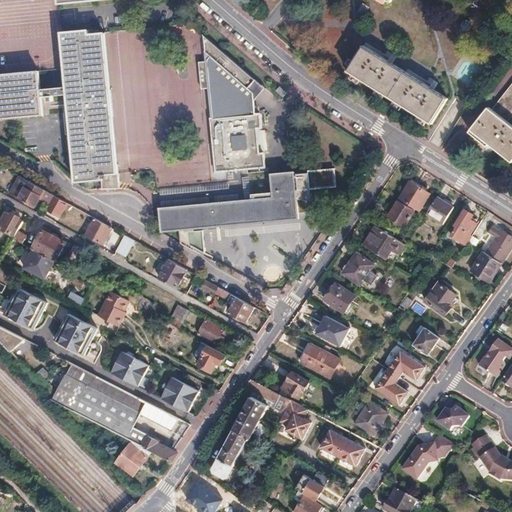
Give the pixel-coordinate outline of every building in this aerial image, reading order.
[(89,31),(61,33),(67,87),(68,95),(77,182),(102,180),(103,194),(120,192),(105,33),(90,35),(89,31)] [(206,61),(198,62),(201,89),(208,89),(216,172),(265,168),(260,114),(255,115),(254,101),(253,92),(248,89),(256,80),(203,34),(205,52),(210,56),(206,61)] [(363,46),(348,71),(432,124),(448,98),(363,46)] [(39,72),(0,75),(0,119),(43,115),(42,98),(41,90),(39,72)] [(256,80),(248,89),(253,92),(254,101),(265,89),(256,80)] [(475,131),(468,139),(484,152),(491,144),(511,160),(511,124),(508,122),(511,116),(511,84),(492,109),(475,131)] [(67,87),(41,90),(42,98),(68,95),(67,87)] [(490,106),(472,129),(475,131),(492,109),(490,106)] [(273,198),(161,208),(164,232),(180,230),(182,243),(195,251),(197,248),(206,253),(204,230),(194,231),(194,229),(299,219),(297,200),(310,198),(309,190),(335,187),(333,168),(307,171),(307,174),(295,175),(295,172),(271,174),(273,198)] [(20,176),(11,193),(36,207),(42,197),(44,198),(47,202),(51,203),(55,196),(46,190),(20,176)] [(411,181),(400,198),(420,210),(430,193),(411,181)] [(328,192),(315,193),(316,204),(330,203),(328,192)] [(51,203),(48,208),(61,215),(68,203),(55,196),(51,203)] [(437,197),(426,214),(443,224),(454,207),(437,197)] [(398,201),(389,216),(405,226),(415,211),(398,201)] [(458,227),(453,235),(456,236),(455,238),(467,245),(469,242),(471,239),(473,235),(471,234),(477,223),(471,220),(474,214),(465,209),(456,225),(458,227)] [(6,212),(0,224),(5,227),(3,230),(15,236),(18,231),(23,221),(19,219),(20,217),(12,213),(11,215),(6,212)] [(96,218),(87,235),(103,243),(104,242),(109,233),(112,228),(96,218)] [(23,221),(18,231),(27,235),(33,224),(24,219),(23,221)] [(497,238),(487,253),(502,263),(511,246),(511,235),(502,229),(501,231),(493,226),(489,233),(497,238)] [(376,227),(364,246),(393,264),(405,245),(376,227)] [(15,236),(13,239),(22,243),(27,235),(18,231),(15,236)] [(43,231),(33,249),(35,250),(56,261),(57,262),(67,243),(43,231)] [(125,235),(117,250),(125,255),(134,240),(125,235)] [(35,250),(26,268),(46,279),(56,261),(35,250)] [(484,251),(472,271),(490,281),(502,263),(487,253),(484,251)] [(357,253),(343,274),(361,286),(365,281),(373,286),(379,277),(371,272),(375,265),(357,253)] [(452,258),(448,265),(452,268),(456,261),(452,258)] [(169,259),(160,277),(178,287),(187,270),(169,259)] [(206,280),(202,288),(214,295),(216,292),(229,299),(232,294),(206,280)] [(337,284),(325,300),(345,314),(357,298),(337,284)] [(432,292),(426,300),(447,315),(453,307),(449,304),(457,294),(443,284),(435,294),(432,292)] [(19,287),(5,313),(17,319),(19,316),(23,319),(22,322),(34,328),(48,302),(35,295),(33,299),(29,297),(31,293),(19,287)] [(73,291),(68,299),(82,306),(86,298),(73,291)] [(113,292),(100,316),(119,327),(120,327),(128,313),(126,312),(132,302),(113,292)] [(136,295),(132,302),(154,314),(158,307),(136,295)] [(234,296),(230,303),(234,306),(230,312),(235,315),(234,318),(246,324),(247,322),(251,324),(260,310),(234,296)] [(409,297),(403,305),(408,308),(414,300),(409,297)] [(179,305),(170,322),(179,327),(189,310),(179,305)] [(158,307),(154,314),(162,318),(165,311),(158,307)] [(321,322),(324,316),(308,309),(306,316),(321,322)] [(68,313),(55,340),(67,346),(69,343),(73,345),(71,348),(83,355),(97,328),(85,322),(84,325),(79,323),(81,320),(68,313)] [(325,327),(321,336),(342,347),(351,329),(326,316),(322,326),(325,327)] [(207,321),(199,334),(221,345),(224,339),(220,337),(224,330),(207,321)] [(0,326),(0,339),(12,352),(25,339),(0,326)] [(426,328),(415,344),(430,354),(441,338),(426,328)] [(491,353),(481,367),(497,379),(506,366),(504,362),(506,359),(510,361),(511,357),(511,350),(499,341),(493,349),(495,351),(493,354),(491,353)] [(202,343),(196,354),(198,357),(203,359),(210,347),(202,343)] [(312,345),(303,362),(332,377),(341,360),(312,345)] [(203,359),(200,365),(214,372),(218,363),(222,365),(226,356),(210,347),(203,359)] [(402,351),(389,370),(401,378),(405,372),(418,380),(427,368),(402,351)] [(123,352),(112,373),(120,377),(121,374),(128,377),(134,381),(132,383),(140,387),(151,366),(123,352)] [(53,398),(53,399),(128,438),(134,427),(140,414),(146,402),(70,362),(56,393),(53,398)] [(376,388),(401,405),(410,392),(396,384),(401,378),(389,370),(376,388)] [(294,373),(284,389),(301,398),(310,382),(294,373)] [(173,378),(163,399),(175,405),(176,402),(180,404),(178,407),(190,413),(201,392),(173,378)] [(275,406),(285,412),(291,401),(252,380),(248,386),(256,390),(253,396),(235,430),(213,469),(214,473),(225,478),(228,477),(250,438),(252,439),(253,436),(258,428),(261,423),(270,405),(275,408),(275,406)] [(48,383),(44,387),(53,398),(56,393),(48,383)] [(375,444),(291,401),(285,412),(302,420),(301,421),(315,428),(326,434),(338,439),(369,456),(375,444)] [(146,402),(140,414),(174,432),(180,419),(146,402)] [(370,402),(357,422),(375,434),(389,413),(370,402)] [(448,408),(439,421),(452,431),(454,427),(461,426),(463,427),(471,416),(458,407),(455,410),(452,410),(448,408)] [(261,423),(258,428),(253,436),(257,438),(260,438),(262,437),(266,429),(266,427),(264,425),(261,423)] [(134,427),(128,438),(133,441),(143,446),(149,435),(134,427)] [(187,427),(177,449),(183,452),(193,429),(187,427)] [(486,434),(473,443),(475,446),(482,456),(487,463),(486,464),(492,473),(491,474),(501,479),(502,477),(511,478),(511,477),(511,460),(511,461),(509,460),(508,461),(502,458),(503,456),(501,455),(495,446),(494,447),(486,434)] [(149,435),(143,446),(153,452),(172,462),(178,453),(159,443),(157,439),(149,435)] [(419,447),(403,470),(417,480),(430,463),(439,461),(439,459),(440,457),(445,456),(453,444),(440,435),(436,441),(436,444),(419,447)] [(133,441),(118,461),(135,475),(153,452),(143,446),(133,441)] [(475,446),(472,448),(479,458),(482,456),(475,446)] [(306,474),(298,489),(300,490),(306,494),(318,501),(331,478),(319,471),(314,479),(306,474)] [(397,488),(391,498),(392,499),(394,500),(400,490),(397,488)] [(300,490),(296,497),(302,501),(305,496),(306,494),(300,490)] [(389,500),(387,504),(388,505),(387,508),(395,511),(411,511),(413,509),(412,509),(417,499),(400,490),(394,500),(392,499),(390,501),(389,500)] [(302,501),(295,511),(318,511),(322,506),(305,496),(302,501)]
